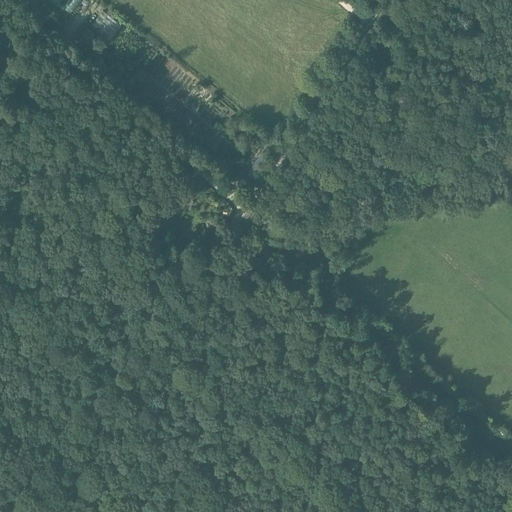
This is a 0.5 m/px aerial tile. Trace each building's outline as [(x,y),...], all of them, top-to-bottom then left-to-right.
[(103,11),(91,25),(109,40),(121,26),(103,11)] [(0,43),(1,43),(8,45),(11,31),(3,29),(3,33),(0,32),(0,43)] [(88,29),(80,38),(87,44),(95,35),(88,29)] [(242,182),(247,186),(272,147),(267,144),(242,182)] [(171,197),(186,208),(196,195),(182,183),(171,197)] [(156,186),(145,200),(148,203),(152,205),(152,206),(153,204),(161,194),(163,191),(159,189),(156,186)]
